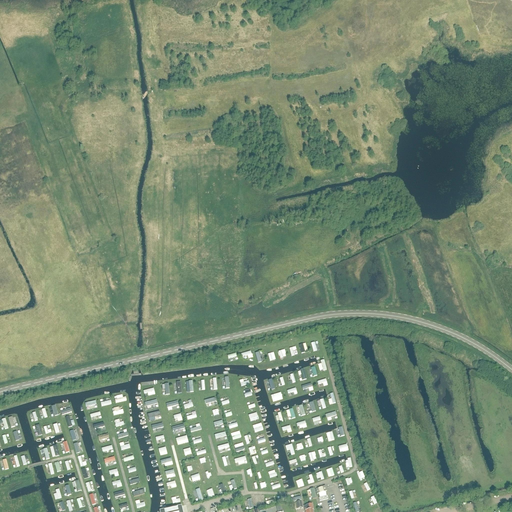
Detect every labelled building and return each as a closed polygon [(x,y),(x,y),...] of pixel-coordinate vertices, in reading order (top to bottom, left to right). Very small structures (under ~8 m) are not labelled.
[(159,410),(160,414),(167,412),(164,402),(158,403),(160,410),(159,410)] [(308,414),(314,412),(312,404),(305,406),(308,414)] [(29,420),(30,423),(36,422),(34,413),(28,415),(29,420)] [(249,423),(257,420),(255,414),(247,416),(249,423)] [(311,420),(312,426),(320,424),(318,418),(311,420)] [(94,427),(96,433),(103,430),(102,424),(94,427)] [(251,427),(253,434),(262,431),(260,424),(251,427)] [(31,428),(34,437),(39,436),(38,431),(39,431),(38,426),(34,427),(31,428)] [(3,445),(9,443),(8,439),(7,435),(1,437),(3,445)] [(306,444),(307,448),(310,447),(308,440),(302,441),(303,444),(306,444)] [(59,445),(60,450),(63,449),(64,454),(69,453),(66,443),(59,445)] [(191,458),(183,460),(185,466),(192,464),(191,458)] [(50,464),(43,466),(45,475),(49,474),(49,476),(53,475),(50,464)] [(81,471),(83,480),(89,478),(87,469),(81,471)] [(316,481),(322,480),(320,473),(316,474),(316,475),(314,475),(314,478),(315,478),(316,481)] [(130,491),(132,498),(142,495),(140,488),(130,491)] [(312,499),(314,498),(312,489),(305,491),(306,493),(309,492),(310,494),(307,495),(308,501),(312,500),(312,499)] [(367,504),(368,504),(369,507),(375,504),(372,497),(366,500),(367,504)] [(61,503),(55,504),(56,510),(57,511),(61,511),(64,511),(61,503)] [(357,503),(351,504),(352,511),(358,511),(359,511),(357,503)]
